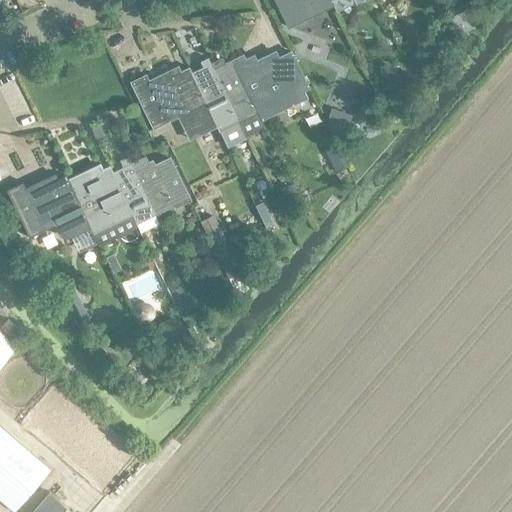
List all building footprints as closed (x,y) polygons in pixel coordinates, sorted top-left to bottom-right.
[(274,0),(287,26),(333,4),(331,0),(330,0),(274,0)] [(461,0),(445,0),(442,2),(456,31),(460,30),(462,34),(475,27),(461,0)] [(244,53),(232,59),(263,123),(301,105),(276,53),(259,61),(256,56),(248,60),(244,53)] [(203,66),(191,72),(207,103),(229,150),(248,141),(211,64),(210,63),(208,57),(201,61),(203,66)] [(224,58),(211,64),(247,139),(266,129),(263,123),(232,59),(226,62),(224,58)] [(146,73),(130,81),(150,123),(165,116),(184,107),(187,112),(206,103),(207,103),(191,72),(189,66),(188,67),(170,76),(167,70),(149,79),(146,73)] [(331,108),(326,121),(335,140),(345,136),(351,115),(331,108)] [(336,144),(324,150),(336,174),(348,168),(336,144)] [(112,172),(111,172),(129,208),(129,209),(136,224),(137,224),(155,215),(156,215),(133,168),(131,163),(127,155),(119,159),(123,167),(112,172)] [(133,168),(156,215),(173,206),(174,209),(191,201),(186,191),(170,157),(155,164),(152,159),(133,168)] [(69,180),(68,180),(86,216),(100,245),(138,227),(136,224),(129,209),(129,208),(111,172),(112,172),(109,167),(90,176),(88,170),(69,180)] [(22,182),(6,190),(29,238),(45,230),(54,225),(57,233),(61,237),(66,239),(70,238),(73,237),(90,228),(99,246),(100,245),(86,216),(68,180),(69,180),(66,174),(57,179),(55,174),(45,178),(25,188),(22,182)] [(216,214),(200,222),(231,281),(236,294),(238,300),(248,292),(247,290),(250,289),(244,274),(246,273),(216,214)] [(0,500),(13,511),(14,511),(50,470),(0,426),(0,500)] [(31,511),(71,511),(48,492),(31,511)]
